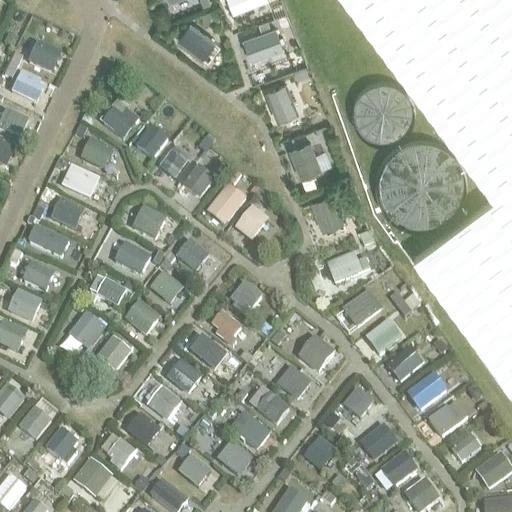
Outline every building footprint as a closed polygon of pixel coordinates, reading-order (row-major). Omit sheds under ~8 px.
[(257,5),(254,0),(227,0),(233,14),(257,5)] [(511,0),(345,0),(493,198),(413,257),(511,389),(511,0)] [(190,24),(176,43),(202,61),(216,43),(190,24)] [(276,29),(243,42),(251,63),(284,51),(276,29)] [(50,77),(60,57),(35,45),(26,65),(50,77)] [(34,107),(42,90),(37,88),(39,84),(19,75),(10,95),(34,107)] [(298,115),(286,85),(266,93),(278,123),(298,115)] [(19,139),(27,122),(5,111),(0,120),(0,133),(4,136),(5,133),(19,139)] [(123,144),(139,123),(127,113),(122,120),(113,112),(101,127),(123,144)] [(320,129),(285,140),(288,147),(313,139),(322,167),(331,164),(320,129)] [(152,164),(167,143),(151,131),(135,152),(152,164)] [(102,173),(110,153),(90,143),(81,163),(102,173)] [(309,144),(291,152),(303,180),(321,173),(309,144)] [(0,169),(5,172),(14,152),(0,145),(0,169)] [(174,183),(191,161),(175,149),(159,171),(174,183)] [(89,204),(98,184),(71,171),(61,191),(89,204)] [(199,203),(214,183),(198,171),(183,191),(199,203)] [(224,230),(246,202),(228,188),(206,216),(224,230)] [(332,197),(311,205),(322,232),(343,224),(332,197)] [(75,236),(85,215),(60,205),(51,225),(75,236)] [(155,245),(167,221),(143,210),(132,233),(155,245)] [(251,246),(269,224),(252,211),(234,232),(251,246)] [(365,246),(377,241),(371,228),(359,232),(365,246)] [(60,264),(68,246),(44,235),(36,253),(60,264)] [(195,277),(208,261),(189,245),(176,261),(195,277)] [(149,261),(124,248),(114,266),(140,280),(149,261)] [(354,259),(327,269),(335,289),(362,278),(354,259)] [(45,297),(53,278),(31,267),(22,286),(45,297)] [(170,309),(183,293),(163,277),(150,293),(170,309)] [(126,296),(97,282),(89,298),(118,312),(126,296)] [(245,322),(261,302),(243,287),(229,305),(235,309),(232,312),(245,322)] [(31,327),(40,305),(17,294),(7,317),(31,328),(31,327)] [(342,313),(356,332),(383,313),(369,294),(342,313)] [(412,315),(404,305),(397,296),(389,302),(404,321),(412,315)] [(146,341),(160,323),(139,306),(124,324),(146,341)] [(241,332),(222,316),(212,328),(219,334),(216,338),(232,351),(236,346),(233,343),(241,332)] [(88,355),(106,332),(85,317),(68,340),(88,355)] [(372,349),(378,358),(401,340),(395,332),(388,324),(365,341),(372,349)] [(0,350),(17,358),(27,336),(3,325),(2,327),(0,325),(0,350)] [(114,377),(130,356),(119,347),(122,344),(114,338),(95,362),(114,377)] [(224,358),(202,340),(189,357),(212,374),(224,358)] [(320,378),(335,358),(314,341),(298,361),(320,378)] [(448,353),(440,343),(433,349),(441,359),(448,353)] [(392,377),(400,387),(424,367),(416,358),(409,350),(386,369),(392,377)] [(203,381),(181,364),(166,383),(188,400),(203,381)] [(297,405),(311,387),(290,371),(276,389),(297,405)] [(419,416),(446,396),(433,378),(406,398),(419,416)] [(0,417),(8,424),(25,403),(6,388),(0,396),(0,417)] [(181,407),(161,391),(147,410),(167,426),(181,407)] [(358,393),(344,411),(359,423),(373,405),(358,393)] [(289,413),(270,398),(257,414),(276,429),(289,413)] [(34,445),(51,425),(34,411),(18,432),(34,445)] [(460,429),(446,411),(427,426),(440,444),(460,429)] [(243,414),(230,431),(257,452),(270,435),(243,414)] [(146,451),(160,434),(140,418),(127,436),(146,451)] [(398,447),(383,428),(359,446),(374,465),(398,447)] [(78,446),(61,432),(44,453),(62,467),(62,466),(67,470),(77,456),(73,453),(78,446)] [(456,459),(461,466),(481,451),(475,443),(471,438),(450,453),(456,459)] [(320,475),(337,454),(319,440),(303,461),(320,475)] [(120,475),(135,455),(120,443),(107,460),(112,464),(110,467),(120,475)] [(252,466),(230,447),(216,465),(238,483),(252,466)] [(417,474),(403,456),(379,474),(393,492),(417,474)] [(489,494),(511,477),(511,472),(501,457),(475,475),(489,494)] [(212,476),(191,460),(178,477),(198,493),(212,476)] [(95,503),(112,481),(89,463),(72,486),(95,503)] [(0,509),(3,511),(10,511),(25,493),(10,479),(0,491),(0,509)] [(426,511),(439,503),(424,482),(404,498),(414,511),(426,511)] [(161,484),(150,498),(167,511),(181,511),(187,505),(161,484)] [(302,511),(308,504),(290,492),(276,511),(302,511)] [(484,511),(511,511),(511,501),(483,504),(484,511)] [(44,511),(33,503),(26,511),(44,511)]
